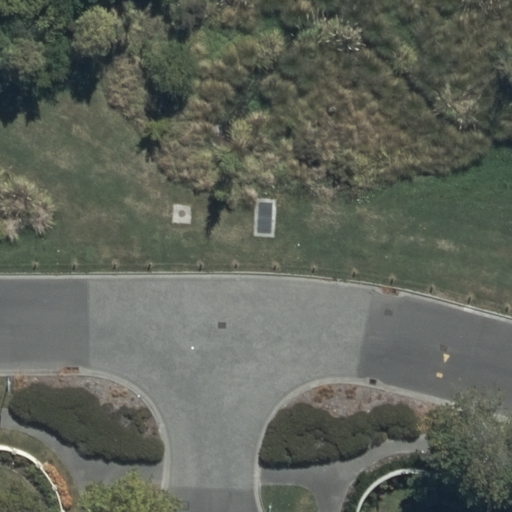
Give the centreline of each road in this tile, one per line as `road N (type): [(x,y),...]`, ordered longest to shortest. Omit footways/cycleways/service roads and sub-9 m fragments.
road 1 (residential): [(226,326),(337,330),(511,368)]
road 2 (residential): [(0,325),(226,326)]
road 3 (residential): [(214,511),(226,326)]
